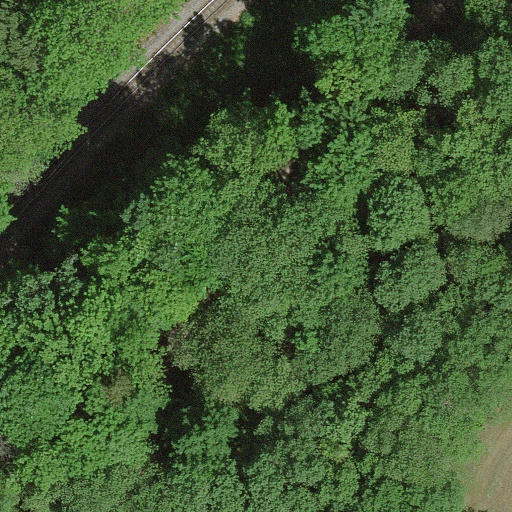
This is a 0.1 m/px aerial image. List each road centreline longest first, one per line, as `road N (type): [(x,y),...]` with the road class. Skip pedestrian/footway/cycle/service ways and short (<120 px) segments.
road 1 (track): [(430,0),(186,295),(140,383),(112,511)]
road 2 (track): [(511,231),(249,433),(208,478),(194,511)]
